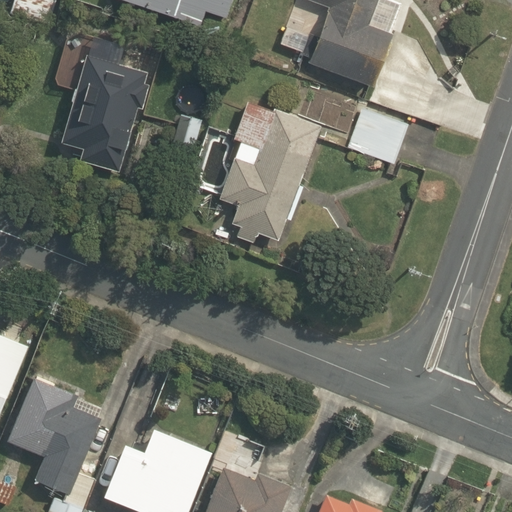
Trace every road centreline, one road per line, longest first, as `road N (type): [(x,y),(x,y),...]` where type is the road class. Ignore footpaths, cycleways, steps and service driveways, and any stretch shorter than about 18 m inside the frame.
road 1 (residential): [(0,230),(417,401)]
road 2 (residential): [(511,124),(417,401)]
